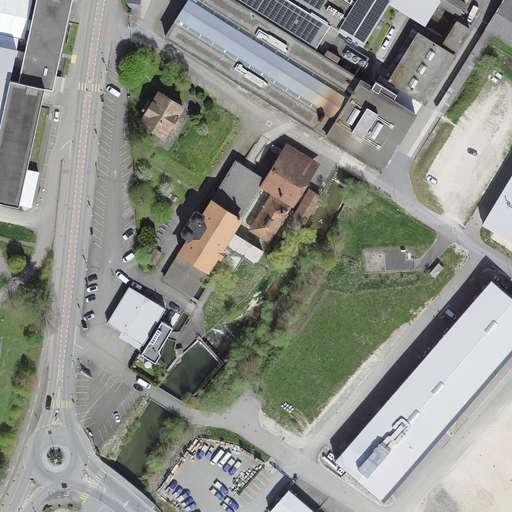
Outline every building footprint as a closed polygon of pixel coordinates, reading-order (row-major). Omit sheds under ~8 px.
[(13,66),(10,81),(45,88),(53,90),(72,0),(35,0),(21,68),(13,66)] [(386,0),(187,0),(165,36),(327,136),(381,170),(415,114),(393,100),(397,93),(376,80),(372,87),(349,73),(351,70),(344,65),(342,68),(336,64),(339,58),(346,62),(346,63),(365,74),(373,61),(336,37),(340,32),(359,44),(386,0)] [(419,134),(420,135),(406,158),(413,163),(494,33),(511,44),(511,0),(504,0),(424,128),(423,128),(419,134)] [(457,0),(434,0),(459,16),(466,5),(457,0)] [(457,22),(441,48),(418,34),(394,73),(391,72),(387,79),(425,103),(470,30),(457,22)] [(0,127),(10,81),(13,66),(16,49),(0,45),(0,127)] [(0,201),(18,206),(45,88),(10,81),(0,127),(0,201)] [(183,107),(159,92),(141,123),(164,137),(183,107)] [(205,174),(235,128),(215,115),(186,162),(205,174)] [(268,175),(267,174),(266,176),(256,172),(255,171),(256,158),(263,149),(268,141),(261,136),(256,144),(255,143),(242,163),(237,159),(211,201),(212,201),(203,215),(197,211),(194,212),(191,217),(192,221),(189,226),(185,226),(182,231),(183,235),(189,238),(179,254),(177,259),(176,258),(175,260),(176,260),(170,270),(169,270),(168,271),(169,271),(166,276),(166,275),(164,278),(168,280),(172,283),(173,284),(174,283),(183,289),(183,290),(185,291),(185,290),(189,293),(192,295),(194,293),(194,292),(196,288),(197,288),(197,287),(203,277),(204,276),(204,275),(208,270),(217,256),(235,268),(226,281),(247,295),(263,269),(254,263),(261,250),(232,232),(261,185),(264,186),(270,190),(277,179),(269,174),(268,175)] [(277,179),(270,190),(292,203),(298,192),(300,193),(302,188),(301,187),(311,171),(307,168),(310,164),(284,147),(280,153),(281,154),(275,163),(274,162),(273,163),(274,164),(269,173),(268,173),(267,174),(268,175),(269,174),(277,179)] [(511,174),(481,226),(511,245),(511,174)] [(290,245),(320,197),(311,191),(268,260),(273,263),(290,245)] [(271,195),(251,229),(269,240),(290,207),(271,195)] [(161,252),(155,249),(147,262),(154,265),(161,252)] [(438,263),(429,273),(435,278),(444,267),(438,263)] [(446,331),(492,371),(511,347),(511,296),(492,279),(446,331)] [(350,280),(262,382),(307,421),(395,320),(350,280)] [(129,286),(107,322),(143,344),(165,308),(129,286)] [(173,327),(162,320),(141,354),(155,363),(160,354),(159,349),(173,327)] [(446,331),(334,460),(380,499),(492,371),(446,331)] [(270,511),(315,511),(289,489),(269,511),(270,511)]
